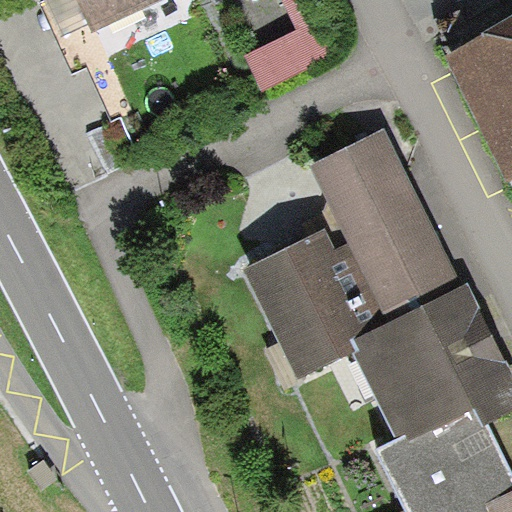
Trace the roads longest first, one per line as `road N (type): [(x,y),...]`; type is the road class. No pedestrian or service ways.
road 1 (residential): [(383,57),(101,204),(163,368),(169,433),(161,453),(134,473)]
road 2 (primary): [(134,473),(0,219)]
road 3 (residential): [(511,299),(383,57)]
road 4 (residential): [(0,360),(79,469),(136,511)]
road 5 (unknown): [(511,34),(383,57)]
